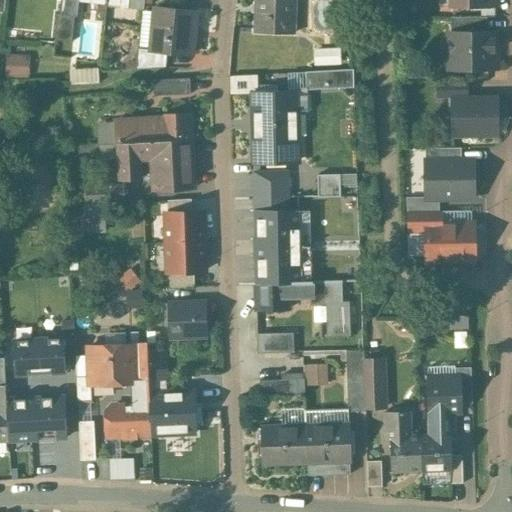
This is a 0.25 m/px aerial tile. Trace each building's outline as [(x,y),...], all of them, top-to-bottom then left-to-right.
[(79,0),(61,0),(59,16),(77,17),(79,0)] [(144,0),(122,0),(122,7),(144,9),(144,0)] [(294,0),(256,0),(256,32),(294,34),(294,0)] [(197,12),(155,8),(151,49),(151,50),(168,52),(193,54),(197,12)] [(486,17),(451,17),(451,33),(487,32),(486,17)] [(451,33),(449,33),(449,37),(447,39),(447,51),(450,54),(450,69),(496,68),(496,49),(494,49),(493,32),(487,32),(451,33)] [(344,64),(344,47),(317,47),(317,64),(344,64)] [(151,49),(138,48),(136,69),(166,67),(168,52),(151,50),(151,49)] [(26,73),(26,54),(8,54),(8,72),(26,73)] [(354,69),(313,71),(314,87),(327,86),(327,88),(353,87),(354,87),(354,69)] [(190,78),(154,80),(155,96),(191,94),(190,78)] [(467,81),(438,81),(439,99),(448,99),(448,98),(468,98),(467,81)] [(297,92),(253,93),(255,161),(298,160),(297,92)] [(308,92),(297,92),(297,112),(308,112),(311,109),(311,95),(308,92)] [(468,98),(448,98),(448,99),(449,112),(453,116),(453,135),(478,135),(481,138),(484,135),(497,135),(496,97),(468,98)] [(161,116),(161,119),(118,121),(119,143),(192,139),(191,114),(161,116)] [(119,143),(120,178),(141,177),(141,167),(140,167),(139,153),(152,153),(153,190),(195,187),(193,139),(192,139),(119,143)] [(461,147),(425,148),(425,160),(461,159),(461,147)] [(461,159),(425,160),(426,199),(474,198),(473,159),(461,159)] [(344,194),(343,186),(360,185),(359,171),(321,173),(322,194),(344,194)] [(287,172),(255,172),(255,199),(288,198),(287,172)] [(86,189),(69,190),(69,205),(125,202),(124,184),(85,186),(86,189)] [(288,198),(255,199),(255,212),(288,212),(288,198)] [(192,199),(168,200),(168,213),(192,212),(192,199)] [(288,212),(255,212),(257,284),(287,284),(311,283),(311,281),(301,281),(299,211),(288,212)] [(310,211),(299,211),(301,281),(311,281),(310,211)] [(442,211),(407,211),(407,232),(426,232),(426,224),(442,224),(442,211)] [(168,213),(166,213),(167,242),(203,241),(202,228),(203,228),(203,212),(192,212),(168,213)] [(86,227),(106,226),(106,214),(85,215),(86,227)] [(442,224),(426,224),(426,232),(426,260),(474,260),(474,224),(442,224)] [(203,241),(167,242),(168,272),(194,271),(205,271),(204,254),(203,254),(203,241)] [(194,271),(170,272),(170,287),(194,286),(194,271)] [(335,282),(327,283),(327,302),(328,319),(348,319),(348,301),(343,301),(342,282),(335,282)] [(311,283),(287,284),(287,297),(311,296),(312,302),(327,302),(327,283),(311,283)] [(287,284),(257,284),(258,308),(288,307),(287,297),(287,284)] [(206,302),(168,303),(169,338),(207,337),(206,302)] [(348,319),(328,319),(328,331),(348,330),(348,319)] [(293,332),(258,333),(258,353),(294,352),(293,332)] [(63,338),(38,339),(40,374),(64,373),(63,338)] [(38,339),(15,341),(16,356),(17,375),(27,375),(40,374),(39,354),(38,339)] [(148,344),(125,345),(127,383),(131,383),(132,404),(150,404),(149,380),(148,350),(148,344)] [(125,345),(88,347),(90,385),(127,383),(125,345)] [(165,350),(148,350),(149,380),(161,379),(161,380),(162,380),(166,380),(165,350)] [(364,350),(346,351),(347,377),(364,377),(364,360),(364,350)] [(364,360),(364,377),(365,408),(385,408),(383,360),(364,360)] [(326,365),(308,365),(308,380),(326,379),(326,365)] [(471,368),(455,369),(455,379),(459,379),(460,405),(473,405),(471,368)] [(365,408),(364,377),(347,377),(348,412),(365,412),(365,408)] [(161,379),(149,380),(150,404),(163,403),(162,380),(161,380),(161,379)] [(291,379),(259,381),(260,396),(291,395),(291,379)] [(304,379),(291,379),(291,395),(305,394),(304,379)] [(455,379),(428,380),(429,413),(453,412),(460,412),(460,405),(459,379),(455,379)] [(0,441),(8,441),(6,400),(5,385),(0,385),(0,441)] [(200,396),(172,397),(172,403),(174,403),(175,434),(178,434),(181,437),(196,436),(199,433),(201,433),(201,430),(200,409),(200,396)] [(18,399),(6,400),(8,441),(66,438),(64,397),(18,399)] [(163,403),(150,404),(151,435),(175,434),(174,403),(172,403),(163,403)] [(132,404),(113,405),(106,413),(107,437),(121,436),(124,439),(135,438),(138,436),(151,435),(150,404),(132,404)] [(211,408),(200,409),(201,430),(212,430),(211,408)] [(453,412),(429,413),(429,437),(447,436),(447,439),(453,438),(453,412)] [(408,413),(385,414),(385,440),(390,440),(390,438),(409,437),(408,413)] [(94,421),(79,422),(81,460),(95,460),(94,421)] [(349,425),(306,426),(305,426),(307,462),(308,476),(350,474),(350,461),(351,461),(350,424),(349,424),(349,425)] [(305,426),(262,428),(262,427),(261,427),(263,464),(264,463),(306,462),(307,462),(305,426)] [(429,437),(420,437),(421,472),(448,472),(447,439),(447,436),(429,437)] [(409,437),(390,438),(390,440),(391,472),(421,472),(420,437),(409,437)] [(113,457),(113,477),(136,478),(137,457),(113,457)] [(381,460),(367,461),(368,486),(382,486),(381,460)]
